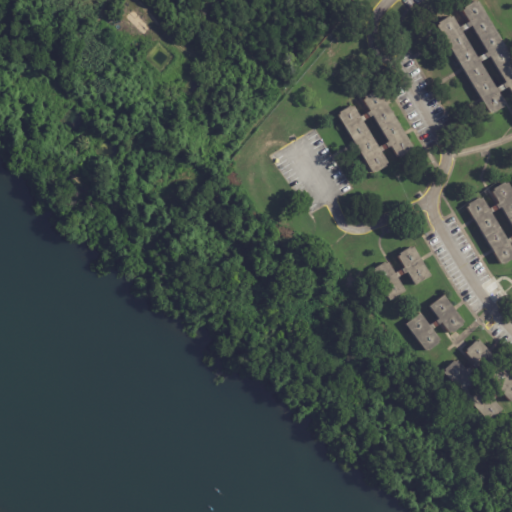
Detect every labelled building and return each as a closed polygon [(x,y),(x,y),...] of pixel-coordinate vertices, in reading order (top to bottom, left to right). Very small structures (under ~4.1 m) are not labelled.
[(478,0),(463,9),(511,93),(511,56),(478,0)] [(437,24),(491,115),(506,106),(452,15),(437,24)] [(364,101),(380,92),(416,151),(400,161),(364,101)] [(353,107),(338,116),(374,175),(389,166),(353,107)] [(511,221),(492,188),(509,178),(511,183),(511,221)] [(465,205),(482,195),(511,245),(511,258),(501,265),(465,205)] [(399,256),(416,246),(433,274),(416,284),(399,256)] [(376,269),(391,260),(407,288),(392,297),(376,269)] [(431,308),(444,298),(463,324),(450,334),(431,308)] [(405,325),(419,314),(439,342),(425,352),(405,325)] [(478,341),(511,377),(511,404),(511,405),(464,354),(478,341)] [(456,360),(503,412),(490,424),(443,372),(456,360)]
